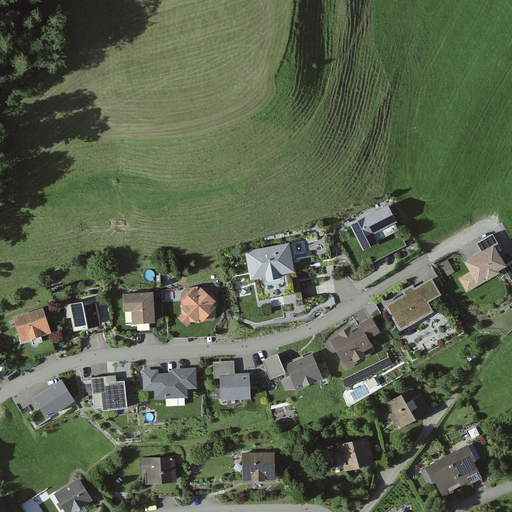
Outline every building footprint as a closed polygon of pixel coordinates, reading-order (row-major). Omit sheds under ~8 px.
[(388,206),(348,225),(363,254),(378,246),(373,236),(397,224),(388,206)] [(289,241),(290,246),(295,276),(291,276),(293,288),(326,281),(324,268),(333,267),(327,234),(289,241)] [(483,255),(465,264),(471,274),(460,281),(467,293),(486,282),(487,283),(501,276),(500,274),(508,270),(506,266),(496,249),(499,247),(493,237),(477,245),(483,255)] [(290,246),(246,254),(249,274),(251,283),(256,282),(259,302),(295,295),(293,288),(291,276),(295,276),(290,246)] [(413,286),(402,293),(404,297),(386,307),(401,334),(434,315),(428,305),(442,298),(432,280),(415,290),(413,286)] [(216,290),(211,288),(186,289),(182,292),(181,306),(182,315),(178,319),(187,328),(192,323),(196,325),(202,325),(213,321),(216,317),(216,290)] [(153,295),(123,297),(124,312),(132,311),(133,325),(155,323),(153,295)] [(97,302),(63,307),(65,320),(72,319),(74,333),(101,329),(97,302)] [(43,310),(14,320),(22,345),(51,336),(43,310)] [(371,319),(359,326),(368,343),(381,335),(371,319)] [(339,337),(331,342),(344,365),(352,360),(354,364),(366,358),(364,354),(372,349),(368,343),(359,326),(351,330),(350,328),(338,335),(339,337)] [(312,350),(285,362),(291,374),(297,388),(324,376),(312,350)] [(286,369),(278,352),(263,358),(271,375),(286,369)] [(473,353),(466,357),(470,362),(476,358),(473,353)] [(220,372),(235,371),(234,359),(213,360),(214,372),(220,372)] [(125,363),(117,365),(119,375),(127,373),(125,363)] [(173,367),(173,371),(154,372),(155,386),(155,394),(188,393),(188,385),(197,384),(197,366),(173,367)] [(155,386),(154,372),(154,368),(144,368),(144,386),(155,386)] [(235,371),(220,372),(221,395),(251,394),(250,370),(235,371)] [(116,373),(91,375),(93,391),(102,390),(103,407),(128,404),(125,379),(116,380),(116,373)] [(297,388),(291,374),(281,379),(286,389),(297,388)] [(62,377),(35,394),(47,413),(74,396),(62,377)] [(432,406),(417,383),(388,401),(394,412),(390,415),(396,425),(399,423),(401,425),(432,406)] [(375,459),(368,434),(337,442),(337,445),(325,448),(330,465),(344,462),(345,466),(375,459)] [(468,441),(446,453),(461,480),(467,477),(469,480),(483,472),(474,457),(476,456),(468,441)] [(276,451),(243,450),(243,477),(275,478),(276,451)] [(446,453),(425,464),(427,468),(421,471),(428,485),(436,480),(443,494),(454,489),(452,485),(461,480),(446,453)] [(176,455),(141,457),(142,467),(147,467),(148,480),(158,479),(177,478),(176,455)] [(66,510),(92,493),(80,474),(54,490),(66,510)] [(177,478),(158,479),(159,496),(178,495),(177,478)] [(62,511),(66,510),(54,490),(52,486),(22,506),(25,511),(62,511)] [(0,511),(19,511),(5,491),(0,494),(0,511)]
